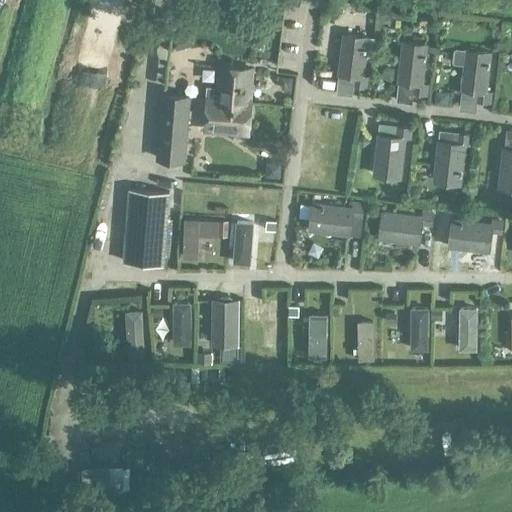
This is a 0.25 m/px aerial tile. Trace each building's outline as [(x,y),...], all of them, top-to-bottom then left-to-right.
[(364,76),(370,36),(342,32),(337,75),(355,77),(354,86),(368,88),(369,76),(364,76)] [(414,84),(413,94),(428,95),(429,84),(424,83),(429,43),(421,42),(402,40),(397,82),(399,83),(414,84)] [(466,48),(466,49),(456,48),(454,50),(453,61),(455,63),(464,65),(460,90),(461,90),(478,92),(477,102),(491,103),(492,92),(488,91),(493,51),(466,48)] [(376,52),(375,60),(382,61),(383,53),(376,52)] [(206,88),(205,95),(251,101),(251,99),(250,99),(253,69),(219,66),(217,89),(206,88)] [(185,128),(189,128),(191,95),(161,93),(158,125),(185,128)] [(251,101),(205,95),(205,97),(208,97),(205,129),(221,131),(221,130),(229,130),(229,132),(248,133),(251,101)] [(377,132),(373,175),(402,178),(407,139),(412,140),(413,127),(380,123),(378,132),(377,132)] [(185,128),(158,125),(156,159),(186,162),(189,128),(185,128)] [(502,147),(498,190),(511,191),(511,129),(506,129),(504,147),(502,147)] [(437,139),(432,182),(462,185),(467,145),(472,146),(473,133),(440,130),(439,139),(437,139)] [(127,188),(121,262),(164,265),(169,191),(127,188)] [(309,227),(342,231),(351,232),(351,236),(360,237),(364,203),(352,202),(351,206),(312,202),(309,227)] [(422,209),(421,214),(380,210),(377,239),(420,244),(422,224),(432,226),(434,210),(422,209)] [(448,248),(490,253),(492,231),(503,233),(504,219),(492,218),(492,222),(451,218),(448,248)] [(232,220),(229,259),(245,260),(248,221),(232,220)] [(198,236),(212,237),(217,237),(218,222),(185,221),(184,259),(197,260),(198,236)] [(226,238),(227,222),(219,221),(218,237),(226,238)] [(276,221),(266,221),(266,230),(276,230),(276,221)] [(212,344),(222,344),(239,344),(239,299),(212,299),(212,344)] [(172,301),(172,345),(190,345),(191,301),(172,301)] [(284,304),(265,304),(266,347),(285,347),(284,304)] [(153,305),(153,313),(162,313),(162,305),(153,305)] [(288,305),(288,313),(298,313),(298,305),(288,305)] [(428,348),(428,320),(428,307),(409,307),(409,350),(428,350),(428,348)] [(458,307),(458,350),(477,350),(477,307),(458,307)] [(143,309),(126,310),(128,357),(145,356),(143,309)] [(397,310),(389,310),(386,310),(386,319),(397,318),(397,310)] [(327,322),(327,313),(309,313),(308,357),(326,358),(326,351),(327,322)] [(374,321),(358,321),(359,361),(375,360),(374,321)] [(197,352),(197,361),(212,362),(212,352),(197,352)] [(475,423),(473,390),(449,391),(451,425),(475,423)] [(418,426),(416,393),(392,394),(394,427),(418,426)] [(81,413),(101,412),(101,395),(81,396),(81,413)] [(362,429),(360,396),(336,397),(338,430),(362,429)] [(305,431),(303,398),(279,400),(281,433),(305,431)] [(248,434),(246,401),(222,402),(224,435),(248,434)]
